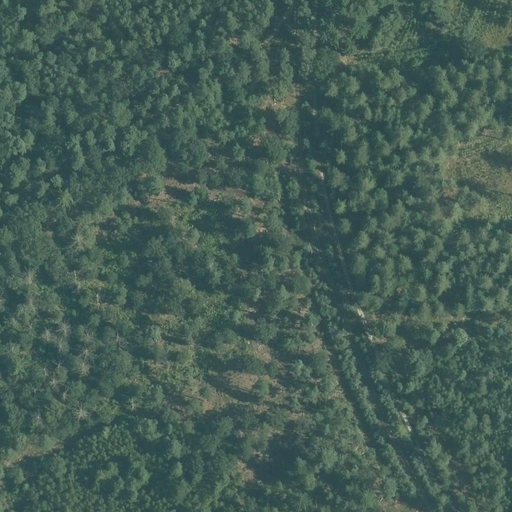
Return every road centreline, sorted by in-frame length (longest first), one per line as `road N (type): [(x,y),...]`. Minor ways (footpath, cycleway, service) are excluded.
road 1 (track): [(455,511),(365,327),(317,197),(316,0)]
road 2 (track): [(295,0),(292,159),(303,219),(432,511)]
